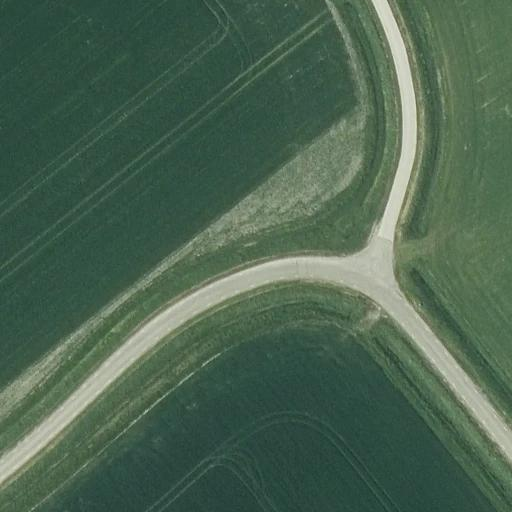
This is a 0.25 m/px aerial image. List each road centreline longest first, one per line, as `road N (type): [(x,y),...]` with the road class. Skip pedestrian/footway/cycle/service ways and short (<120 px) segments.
road 1 (unclassified): [(0,469),(132,346),(195,302),(264,272),(329,269),(371,280)]
road 2 (unclassified): [(371,280),(407,153),(400,60),(377,0)]
road 3 (unclassified): [(511,450),(371,280)]
